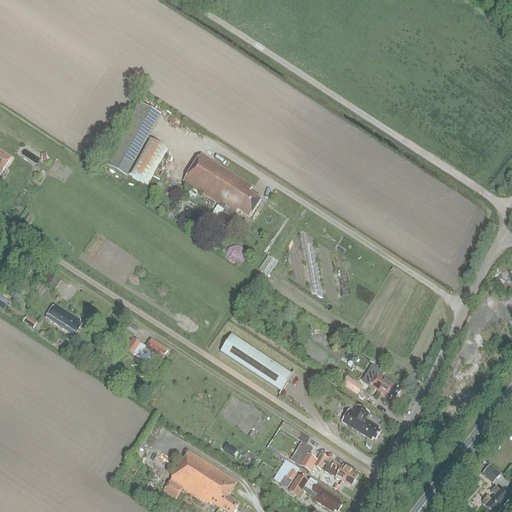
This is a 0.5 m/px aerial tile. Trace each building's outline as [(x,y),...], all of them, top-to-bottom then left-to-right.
[(162,118),(139,105),(104,166),(127,179),(162,118)] [(168,151),(150,141),(130,176),(148,186),(168,151)] [(0,177),(11,162),(0,153),(0,177)] [(249,195),(253,189),(201,156),(183,184),(217,206),(212,216),(219,220),(217,224),(228,231),(233,222),(231,221),(234,217),(235,217),(238,213),(249,220),(261,202),(249,195)] [(202,225),(195,236),(203,241),(211,230),(202,225)] [(61,281),(52,275),(46,284),(55,290),(61,281)] [(14,293),(11,297),(19,303),(22,298),(14,293)] [(0,297),(0,305),(6,310),(9,304),(0,297)] [(45,319),(49,322),(69,336),(71,333),(75,335),(81,326),(78,325),(80,323),(54,306),(45,319)] [(27,317),(23,323),(33,330),(37,324),(27,317)] [(124,334),(132,339),(133,339),(139,330),(129,324),(124,334)] [(221,353),(282,394),(292,377),(231,337),(221,353)] [(133,340),(125,352),(133,358),(134,356),(139,360),(149,366),(152,362),(154,360),(157,362),(159,359),(162,361),(168,352),(151,341),(146,349),(133,340)] [(367,367),(378,374),(384,365),(372,358),(367,367)] [(118,363),(111,359),(101,374),(108,379),(109,377),(113,379),(116,375),(112,372),(118,363)] [(392,398),(395,400),(400,393),(396,391),(398,389),(378,375),(370,387),(391,400),(392,398)] [(347,377),(341,386),(357,397),(363,387),(347,377)] [(379,430),(365,420),(369,415),(357,407),(353,412),(350,410),(342,423),(371,442),(373,440),(376,442),(381,434),(378,432),(379,430)] [(300,434),(283,424),(280,429),(297,440),(300,434)] [(300,442),(291,458),(297,461),(295,465),(309,473),(316,461),(309,457),(313,450),(307,447),(300,442)] [(227,443),(222,450),(233,457),(238,450),(227,443)] [(182,492),(202,505),(203,503),(211,508),(212,506),(221,511),(233,511),(238,505),(227,498),(237,484),(188,453),(163,493),(175,501),(182,492)] [(334,464),(333,466),(327,463),(328,460),(321,455),(313,467),(321,472),(324,466),(326,467),(323,472),(335,480),(336,479),(351,489),(358,479),(350,475),(351,473),(343,467),(342,469),(334,464)] [(490,467),(482,476),(493,486),(502,476),(490,467)] [(287,490),(298,475),(293,471),(288,479),(285,478),(280,486),(287,490)] [(298,477),(289,492),(298,498),(304,488),(308,483),(298,477)] [(308,483),(304,488),(319,498),(316,503),(330,511),(333,511),(334,511),(338,511),(342,506),(338,504),(340,501),(316,486),(317,484),(310,479),(308,483)] [(158,487),(150,483),(143,494),(150,499),(158,487)] [(491,493),(495,496),(491,500),(488,497),(484,502),(485,508),(489,511),(498,511),(509,500),(496,488),(491,493)]
